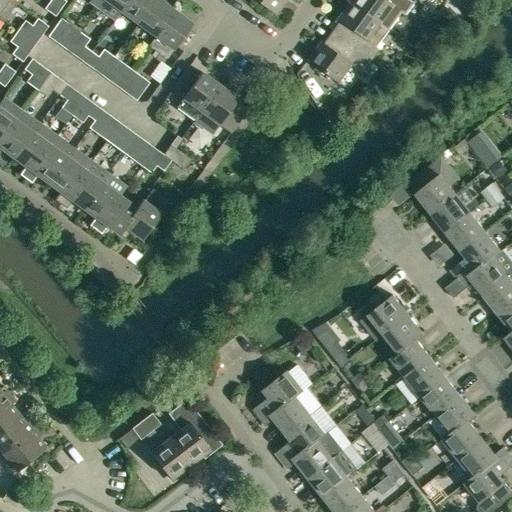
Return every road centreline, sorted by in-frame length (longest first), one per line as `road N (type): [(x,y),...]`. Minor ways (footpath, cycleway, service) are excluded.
road 1 (residential): [(511,403),(378,224)]
road 2 (residential): [(319,0),(287,41),(269,47),(204,0)]
road 3 (residential): [(244,464),(234,428),(209,394),(259,355)]
